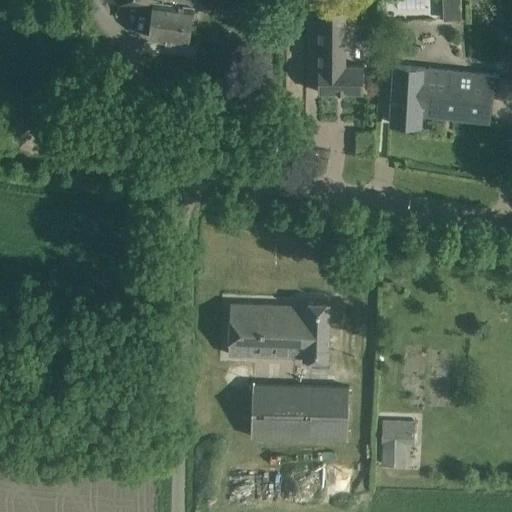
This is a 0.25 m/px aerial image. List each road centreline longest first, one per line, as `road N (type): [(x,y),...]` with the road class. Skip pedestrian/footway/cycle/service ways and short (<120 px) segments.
road 1 (unclassified): [(179,511),(188,167)]
road 2 (unclassified): [(511,224),(188,167)]
road 3 (unclassified): [(188,167),(0,134)]
